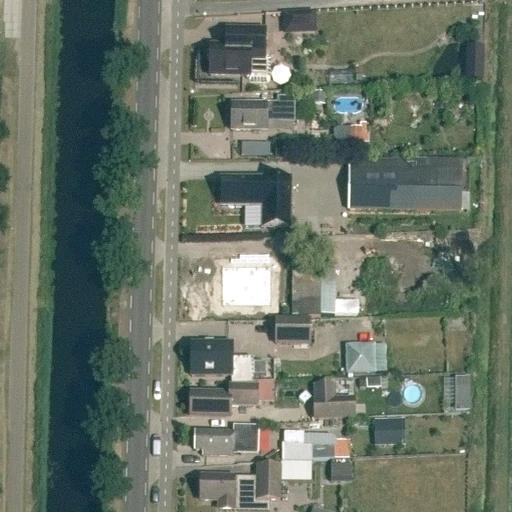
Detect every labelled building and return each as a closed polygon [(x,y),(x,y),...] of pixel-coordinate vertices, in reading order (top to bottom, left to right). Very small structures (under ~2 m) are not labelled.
[(277,14),(277,35),(310,33),(309,13),(277,14)] [(264,60),(265,33),(226,33),(226,49),(210,49),(210,52),(208,55),(207,62),(210,65),(210,78),(247,79),(247,82),(250,85),(267,85),(270,82),(271,63),(268,60),(264,60)] [(466,60),(465,84),(483,85),(483,61),(466,60)] [(325,94),(310,94),(310,107),(325,107),(325,94)] [(267,125),(292,125),(292,99),(278,99),(278,105),(232,105),(232,134),(267,134),(267,125)] [(354,128),(343,128),(344,147),(355,146),(354,128)] [(310,142),(290,142),(290,143),(291,159),(310,158),(310,151),(310,142)] [(276,163),(291,163),(290,143),(276,144),(276,163)] [(269,146),(257,146),(257,158),(269,158),(269,146)] [(458,214),(459,172),(411,172),(411,168),(348,167),(347,212),(458,214)] [(219,183),(219,193),(222,193),(222,199),(221,199),(221,208),(228,208),(235,208),(235,210),(244,210),(244,230),(263,230),(289,231),(289,182),(222,181),(222,183),(219,183)] [(328,318),(328,274),(286,273),(285,318),(328,318)] [(311,324),(311,321),(275,320),(275,348),(311,348),(311,346),(315,346),(315,324),(311,324)] [(373,374),(385,373),(384,346),(372,347),(373,374)] [(233,362),(233,347),(192,347),(193,379),(233,379),(233,387),(254,386),(254,377),(265,377),(266,365),(254,365),(254,361),(233,362)] [(344,377),(373,376),(373,374),(372,347),(343,348),(344,377)] [(439,415),(448,414),(446,379),(437,380),(439,415)] [(468,379),(453,379),(454,413),(469,413),(468,379)] [(364,382),(365,391),(378,390),(378,380),(364,380),(364,382)] [(333,400),(333,387),(311,388),(312,401),(310,401),(311,423),(353,421),(352,400),(333,400)] [(259,409),(260,389),(232,389),(231,396),(193,396),(192,420),(232,420),(233,408),(259,409)] [(380,421),(381,447),(403,447),(402,421),(380,421)] [(235,457),(258,457),(258,429),(234,429),(234,435),(197,435),(197,452),(204,452),(204,459),(235,459),(235,457)] [(313,465),(313,464),(337,463),(337,449),(313,449),(285,448),(285,464),(313,465)] [(282,500),(281,465),(257,466),(258,478),(235,479),(235,478),(202,479),(203,504),(221,503),(221,511),(236,511),(236,502),(282,500)] [(351,468),(331,468),(331,481),(351,481),(351,468)]
